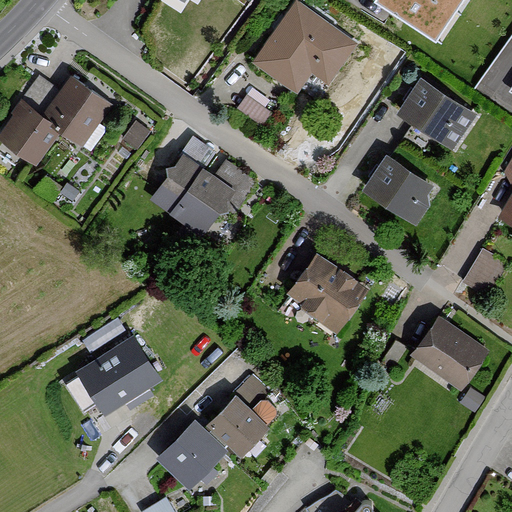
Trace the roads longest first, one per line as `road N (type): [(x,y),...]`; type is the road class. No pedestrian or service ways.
road 1 (residential): [(40,0),(434,282)]
road 2 (residential): [(445,511),(511,399)]
